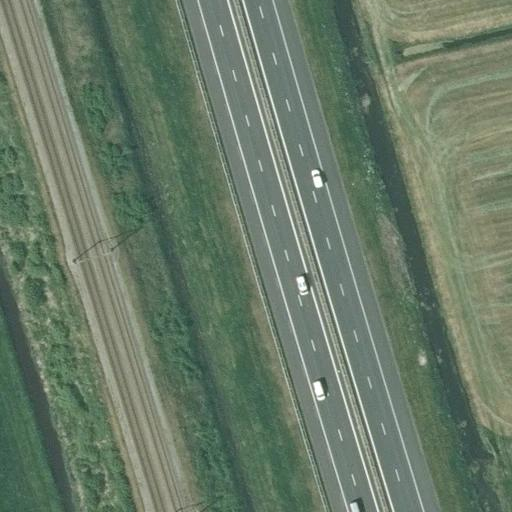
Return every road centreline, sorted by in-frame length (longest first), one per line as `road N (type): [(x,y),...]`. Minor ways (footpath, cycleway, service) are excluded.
road 1 (motorway): [(208,0),(361,511)]
road 2 (motorway): [(414,511),(262,0)]
